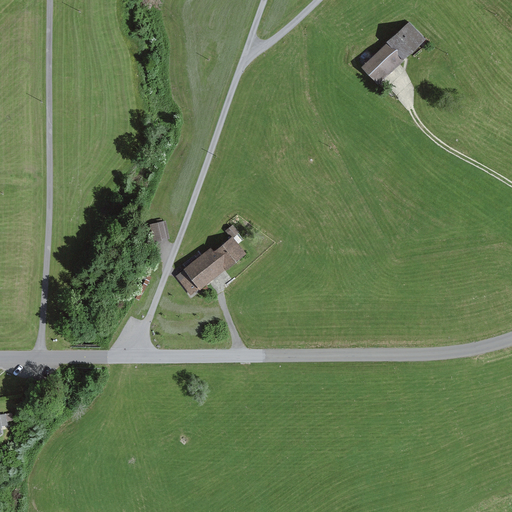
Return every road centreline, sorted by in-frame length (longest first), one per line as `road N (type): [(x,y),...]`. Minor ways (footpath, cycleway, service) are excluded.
road 1 (tertiary): [(39,357),(421,354),(511,338)]
road 2 (unclassified): [(39,357),(49,225),(49,0)]
